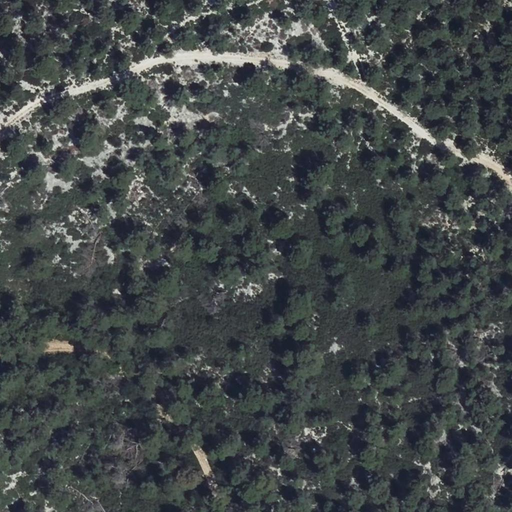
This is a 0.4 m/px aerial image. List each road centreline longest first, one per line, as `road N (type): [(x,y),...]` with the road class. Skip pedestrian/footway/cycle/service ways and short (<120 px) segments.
road 1 (track): [(0,127),(21,110),(189,52),(253,59),(343,71),(428,139),(475,152),(511,184)]
road 2 (track): [(231,511),(166,402),(110,351),(62,342),(0,357)]
